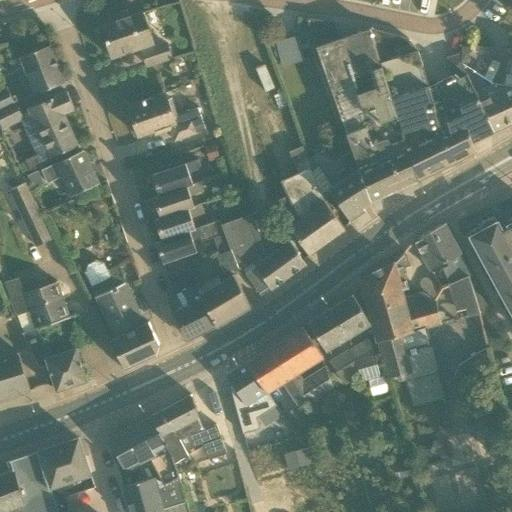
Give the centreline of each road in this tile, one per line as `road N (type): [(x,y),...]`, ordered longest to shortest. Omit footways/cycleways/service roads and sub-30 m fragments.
road 1 (residential): [(182,370),(57,0)]
road 2 (secondary): [(182,370),(267,323),(429,206)]
road 3 (residential): [(477,0),(455,25),(438,28),(280,0)]
